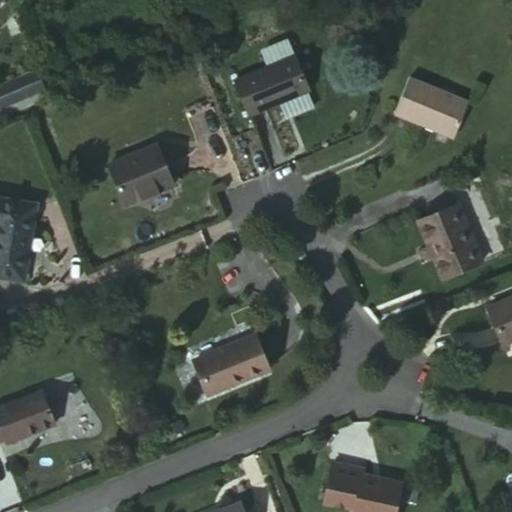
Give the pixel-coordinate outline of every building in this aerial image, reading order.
[(243,109),(302,86),(288,50),(230,74),(243,109)] [(0,117),(50,95),(37,66),(0,82),(0,117)] [(433,140),(447,103),(388,80),(374,116),(433,140)] [(118,199),(165,180),(148,138),(101,158),(118,199)] [(0,271),(19,275),(32,197),(0,190),(0,271)] [(474,254),(452,198),(408,214),(431,271),(474,254)] [(511,326),(511,287),(481,301),(493,336),(511,326)] [(262,362),(249,329),(192,352),(206,388),(262,362)] [(0,411),(46,401),(40,369),(0,374),(0,411)] [(356,468),(324,461),(315,501),(346,508),(344,511),(386,511),(393,482),(354,474),(356,468)] [(511,467),(504,471),(502,476),(511,498),(511,467)] [(240,511),(235,499),(233,499),(200,511),(198,511),(240,511)]
